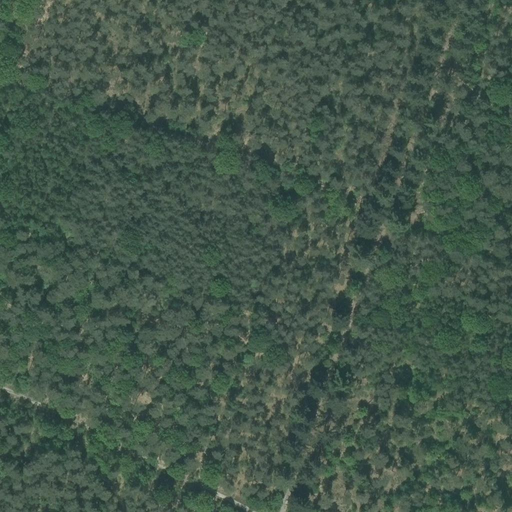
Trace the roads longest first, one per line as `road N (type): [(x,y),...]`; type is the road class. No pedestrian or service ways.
road 1 (track): [(282,511),(470,0)]
road 2 (track): [(252,511),(0,387)]
